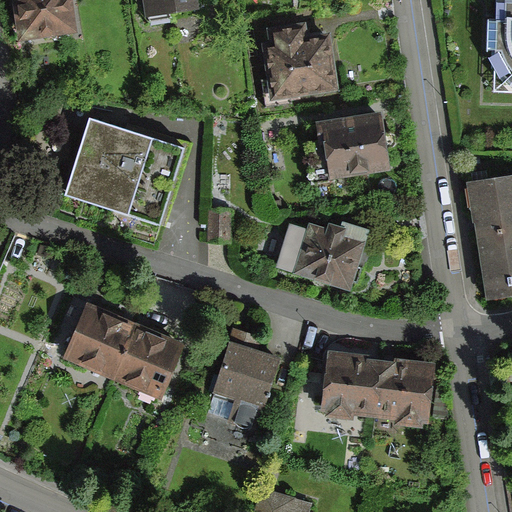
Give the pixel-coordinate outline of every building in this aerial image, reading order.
[(74,35),(68,0),(8,0),(15,44),(74,35)] [(204,0),(140,0),(144,21),(206,9),(204,0)] [(511,0),(486,0),(483,93),(511,93),(511,0)] [(254,37),(265,103),(325,93),(314,27),(254,37)] [(386,169),(376,111),(311,122),(321,180),(386,169)] [(161,154),(100,131),(76,195),(137,218),(161,154)] [(511,172),(464,179),(483,299),(511,294),(511,172)] [(273,267),(343,292),(361,243),(341,236),(343,230),(324,224),(322,229),(306,224),(303,231),(287,226),(282,240),(270,235),(262,256),(275,261),(273,267)] [(130,322),(81,303),(57,362),(107,381),(130,322)] [(180,342),(130,322),(107,381),(157,400),(180,342)] [(257,336),(232,329),(212,395),(231,401),(226,421),(254,430),(275,360),(252,353),(257,336)] [(376,358),(325,353),(320,416),(370,421),(376,358)] [(426,362),(376,358),(370,421),(420,425),(426,362)] [(303,511),(306,502),(270,492),(264,511),(303,511)]
